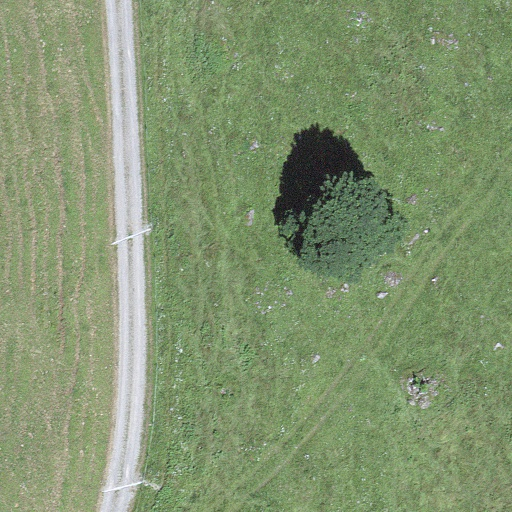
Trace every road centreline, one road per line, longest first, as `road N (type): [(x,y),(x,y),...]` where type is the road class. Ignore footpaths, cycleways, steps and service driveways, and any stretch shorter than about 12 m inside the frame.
road 1 (track): [(118,511),(136,363),(122,0)]
road 2 (track): [(511,169),(211,511)]
